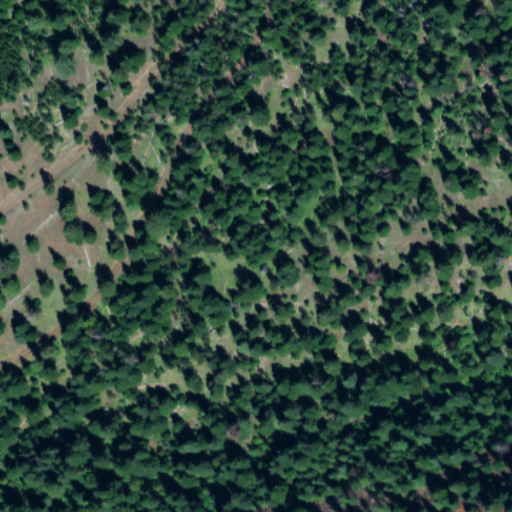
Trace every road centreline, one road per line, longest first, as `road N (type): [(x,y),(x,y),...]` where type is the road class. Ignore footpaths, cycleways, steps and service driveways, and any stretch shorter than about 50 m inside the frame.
road 1 (track): [(0,444),(92,384),(207,202),(213,105)]
road 2 (track): [(0,214),(128,130),(213,105),(249,0)]
